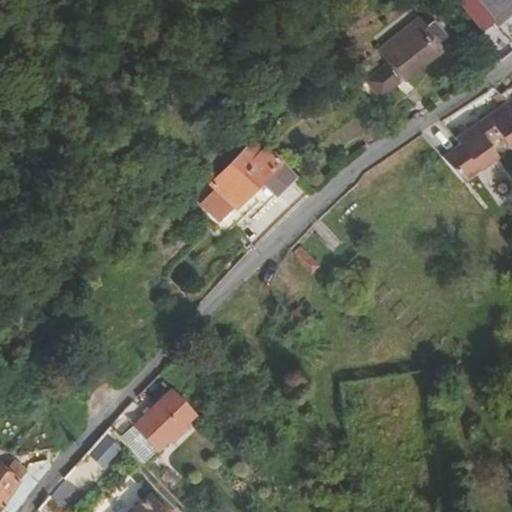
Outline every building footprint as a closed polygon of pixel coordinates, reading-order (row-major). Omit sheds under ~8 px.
[(511,0),(455,0),(452,4),(495,58),(511,44),(511,0)] [(385,62),(360,82),(374,100),(434,52),(426,42),(435,35),(424,21),(419,25),(412,17),(374,48),(385,62)] [(441,118),(420,130),(463,179),(511,144),(511,107),(505,99),(454,136),(441,118)] [(347,123),(368,144),(389,132),(365,123),(358,113),(347,123)] [(306,196),(259,138),(211,182),(215,186),(206,194),(209,198),(203,202),(216,218),(230,205),(232,207),(263,179),(271,188),(253,205),(256,209),(258,207),(261,210),(247,222),(247,229),(259,244),(306,196)] [(185,345),(159,369),(171,381),(196,357),(185,345)] [(195,414),(170,388),(132,424),(157,450),(195,414)] [(0,458),(0,503),(9,511),(19,500),(50,462),(47,459),(36,460),(28,471),(17,462),(11,469),(0,458)] [(166,511),(149,494),(128,511),(166,511)] [(0,511),(9,511),(0,503),(0,511)]
